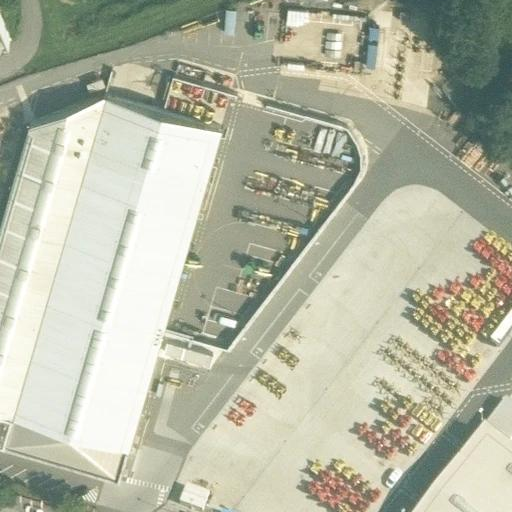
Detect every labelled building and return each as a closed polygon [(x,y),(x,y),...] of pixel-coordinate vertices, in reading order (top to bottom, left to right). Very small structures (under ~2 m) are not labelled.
[(0,41),(9,38),(0,15),(0,41)] [(104,92),(36,120),(0,246),(0,441),(119,476),(220,125),(104,92)] [(442,119),(426,139),(442,152),(459,133),(442,119)] [(511,439),(511,404),(506,400),(483,430),(506,447),(511,439)] [(511,511),(511,451),(506,447),(483,430),(419,511),(511,511)]
